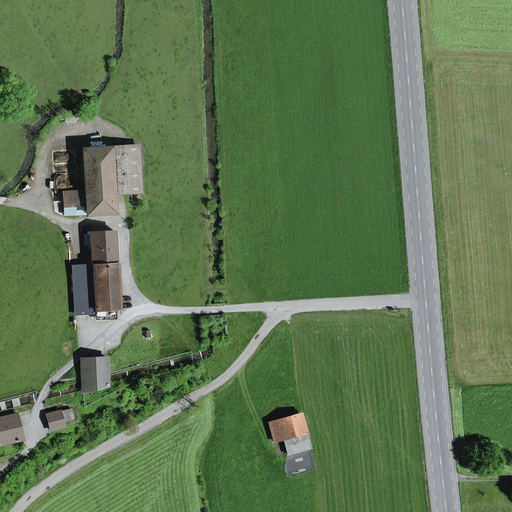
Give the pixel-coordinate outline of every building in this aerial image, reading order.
[(113,193),(141,192),(138,147),(83,150),(86,192),(87,210),(87,215),(114,213),(113,193)] [(83,210),(87,210),(86,192),(63,193),(64,207),(75,206),(76,206),(78,205),(81,206),(83,208),(83,210)] [(76,213),(78,214),(81,213),(83,211),(83,210),(83,208),(81,206),(78,205),(76,206),(75,206),(74,208),(74,211),(76,213)] [(93,266),(95,312),(104,311),(120,310),(115,232),(90,233),(93,266)] [(79,313),(95,312),(93,266),(76,267),(79,313)] [(95,312),(92,319),(104,319),(104,311),(95,312)] [(83,392),(108,386),(108,384),(108,380),(107,376),(107,358),(84,359),(81,362),(82,382),(83,386),(83,390),(83,392)] [(64,427),(61,412),(47,416),(51,430),(64,427)] [(0,441),(1,445),(23,440),(17,414),(0,418),(0,441)] [(269,423),(274,441),(282,439),(306,432),(300,414),(269,423)] [(287,456),(311,449),(306,432),(282,439),(287,456)]
